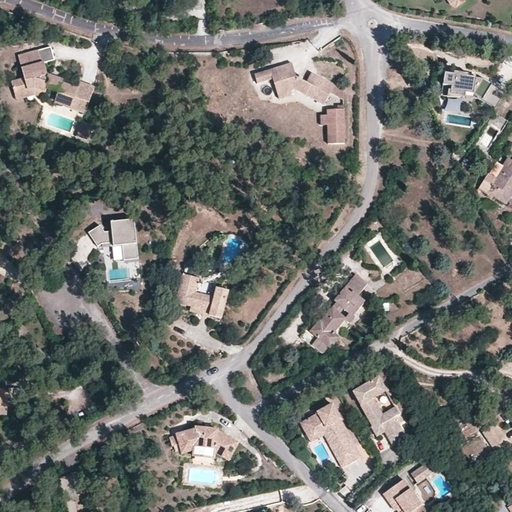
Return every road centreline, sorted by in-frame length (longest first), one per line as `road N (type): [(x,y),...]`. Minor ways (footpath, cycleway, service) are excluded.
road 1 (residential): [(212,372),(241,358),(364,203),(373,155),(372,23)]
road 2 (residential): [(372,23),(164,42),(13,0)]
road 3 (unknown): [(251,416),(511,270)]
road 4 (residential): [(0,511),(84,442),(154,400)]
road 5 (residential): [(342,511),(212,372)]
road 6 (residential): [(511,42),(372,23)]
road 7 (residential): [(154,400),(109,329),(62,302)]
